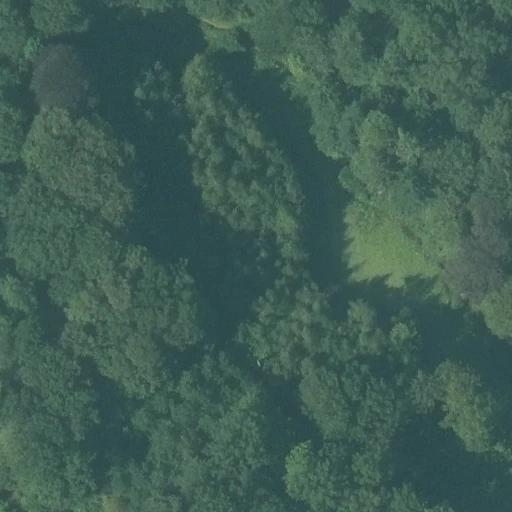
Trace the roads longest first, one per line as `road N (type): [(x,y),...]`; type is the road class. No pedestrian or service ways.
road 1 (track): [(511,483),(455,455),(395,408),(358,396),(262,394),(232,374),(200,302),(143,273),(136,259),(140,199),(132,172),(109,149),(0,111)]
road 2 (track): [(511,315),(475,284),(447,239),(425,167),(265,41),(181,0)]
